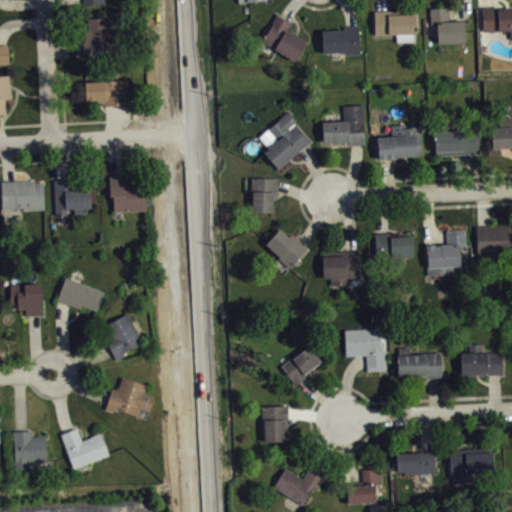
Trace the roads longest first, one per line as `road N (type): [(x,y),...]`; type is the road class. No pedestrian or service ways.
road 1 (primary): [(213,511),(182,0)]
road 2 (tertiary): [(0,143),(190,137)]
road 3 (residential): [(328,199),(511,189)]
road 4 (residential): [(339,416),(511,410)]
road 5 (residential): [(43,0),(50,141)]
